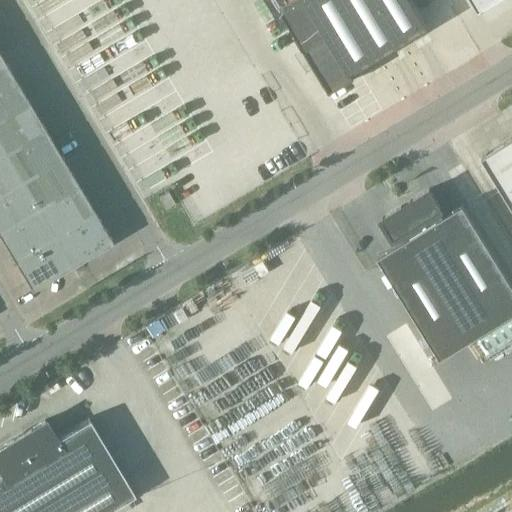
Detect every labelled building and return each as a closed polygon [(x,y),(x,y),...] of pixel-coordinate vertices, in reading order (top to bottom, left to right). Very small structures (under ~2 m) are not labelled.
[(297,0),(282,9),(330,89),(355,75),(352,71),(428,26),(412,0),(297,0)] [(472,0),(478,10),(494,0),(472,0)] [(0,236),(31,289),(112,240),(0,53),(0,236)] [(360,87),(375,82),(371,68),(356,73),(360,87)] [(511,137),(483,156),(511,203),(511,137)] [(429,189),(380,218),(393,238),(394,237),(397,242),(377,254),(435,352),(511,305),(511,284),(463,203),(443,215),(440,210),(441,209),(429,189)] [(159,197),(165,208),(175,203),(168,191),(159,197)] [(0,446),(0,466),(2,470),(0,471),(0,511),(102,511),(134,493),(89,418),(55,438),(44,420),(0,446)]
